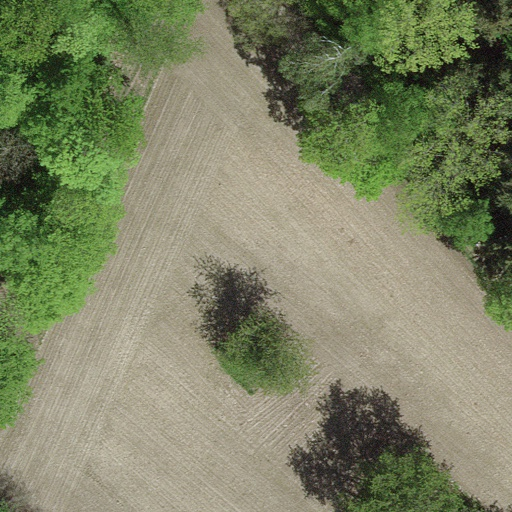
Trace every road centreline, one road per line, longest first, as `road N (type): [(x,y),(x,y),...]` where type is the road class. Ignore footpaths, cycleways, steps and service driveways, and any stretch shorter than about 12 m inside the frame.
road 1 (track): [(162,0),(0,378)]
road 2 (track): [(252,0),(511,292)]
